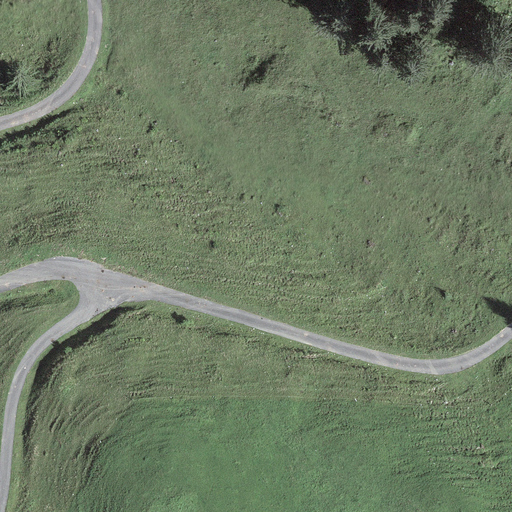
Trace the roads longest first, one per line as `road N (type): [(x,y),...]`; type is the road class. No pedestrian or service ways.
road 1 (track): [(91,286),(160,293),(405,363),(460,362),(511,329)]
road 2 (track): [(0,506),(17,381),(41,343),(80,315),(92,294),(87,278),(64,268),(0,285)]
road 3 (track): [(0,123),(49,105),(73,84),(91,50),(93,0)]
